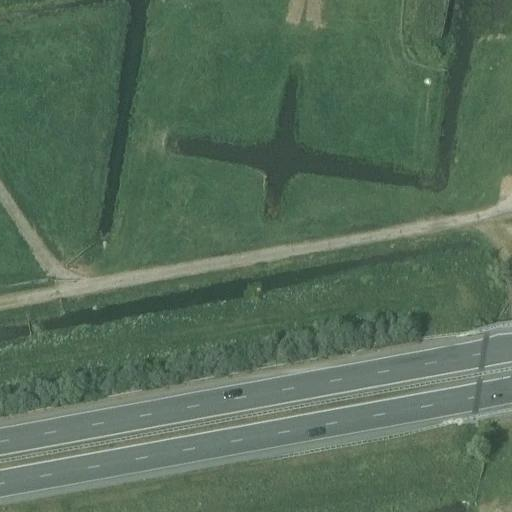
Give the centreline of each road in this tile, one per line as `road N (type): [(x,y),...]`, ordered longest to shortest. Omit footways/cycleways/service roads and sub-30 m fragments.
road 1 (track): [(0,304),(511,210)]
road 2 (trunk): [(0,484),(511,391)]
road 3 (trunk): [(511,349),(0,442)]
